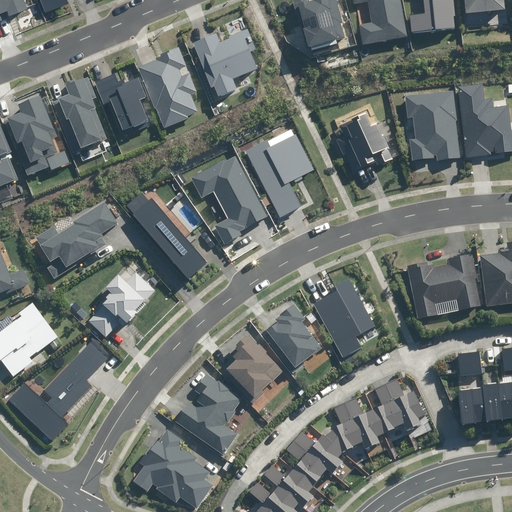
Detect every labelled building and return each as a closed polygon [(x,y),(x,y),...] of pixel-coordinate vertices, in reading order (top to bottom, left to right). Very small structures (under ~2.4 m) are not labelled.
[(0,0),(0,20),(2,20),(0,15),(0,13),(7,11),(9,15),(27,8),(24,0),(0,0)] [(39,0),(45,13),(68,4),(66,0),(39,0)] [(303,28),(308,47),(310,46),(312,50),(337,43),(336,40),(344,37),(341,23),(342,23),(336,0),(312,0),(313,0),(309,1),(308,0),(292,0),(300,29),(303,28)] [(362,45),(407,36),(400,0),(354,0),(355,4),(368,1),(372,23),(358,25),(362,45)] [(412,32),(454,28),(453,16),(455,16),(453,0),(423,0),(425,13),(410,15),(412,32)] [(465,0),(466,13),(504,10),(503,0),(465,0)] [(215,86),(219,96),(237,89),(233,78),(257,69),(250,52),(256,49),(248,29),(229,36),(230,39),(220,43),(216,34),(193,42),(211,88),(215,86)] [(164,128),(187,119),(186,116),(197,112),(190,93),(196,91),(189,74),(183,76),(180,69),(186,66),(179,47),(160,54),(161,58),(139,67),(155,108),(157,108),(164,128)] [(108,103),(121,133),(131,129),(132,132),(150,124),(140,100),(147,98),(139,78),(125,84),(124,79),(118,82),(115,74),(94,82),(104,105),(108,103)] [(73,153),(107,139),(91,100),(97,98),(88,77),(75,82),(73,78),(65,81),(70,95),(53,102),(73,153)] [(459,87),(466,156),(511,151),(511,131),(509,105),(494,107),(493,98),(485,99),(483,84),(459,87)] [(439,172),(438,165),(463,163),(456,89),(405,94),(407,122),(414,121),(416,139),(409,139),(412,168),(421,167),(421,174),(439,172)] [(5,121),(27,175),(49,166),(45,157),(58,152),(52,139),(59,136),(42,94),(18,104),(21,111),(7,117),(8,119),(5,121)] [(346,153),(353,170),(382,157),(384,163),(392,159),(376,123),(372,125),(367,113),(340,125),(345,136),(336,140),(343,154),(346,153)] [(0,186),(18,180),(8,156),(0,159),(0,156),(11,152),(0,123),(0,186)] [(246,151),(280,217),(301,206),(289,182),(314,170),(296,135),(271,147),(268,140),(246,151)] [(267,220),(235,159),(194,182),(201,196),(215,189),(231,219),(216,227),(225,244),(241,236),(238,230),(249,224),(251,228),(267,220)] [(127,206),(189,279),(207,264),(152,198),(149,201),(142,193),(127,206)] [(119,224),(106,203),(59,233),(54,226),(35,238),(52,265),(60,260),(66,269),(101,247),(99,243),(106,238),(103,234),(119,224)] [(511,238),(481,241),(486,309),(511,307),(511,238)] [(2,248),(0,249),(0,298),(33,285),(26,269),(13,274),(2,248)] [(128,261),(122,253),(73,287),(79,294),(128,261)] [(417,318),(435,315),(433,303),(458,299),(460,310),(480,307),(472,258),(409,268),(417,318)] [(89,321),(104,336),(122,318),(126,322),(137,311),(135,310),(154,290),(136,272),(126,282),(118,275),(106,288),(112,294),(103,304),(104,305),(89,321)] [(351,283),(311,305),(342,361),(366,348),(360,338),(376,330),(351,283)] [(0,360),(13,376),(33,361),(29,357),(58,335),(33,303),(19,313),(21,317),(0,332),(0,360)] [(305,322),(293,306),(274,320),(276,322),(267,329),(296,367),(317,351),(309,340),(313,337),(302,324),(305,322)] [(279,364),(250,334),(231,351),(236,357),(226,367),(255,398),(274,380),(268,374),(279,364)] [(25,383),(9,400),(53,440),(68,424),(62,419),(92,386),(87,381),(108,359),(90,342),(39,396),(25,383)] [(511,348),(502,350),(504,371),(511,370),(511,348)] [(458,354),(461,376),(482,374),(479,352),(458,354)] [(241,399),(205,374),(194,389),(202,394),(192,407),(187,404),(175,421),(223,455),(237,435),(223,425),(241,399)] [(263,505),(256,511),(299,511),(294,508),(298,504),(304,509),(314,496),(308,492),(327,469),(333,473),(342,461),(338,458),(343,452),(362,443),(365,449),(380,442),(378,436),(403,424),(406,430),(420,423),(418,417),(425,414),(414,391),(405,395),(398,379),(375,389),(382,405),(363,414),(356,398),(334,408),(341,424),(336,426),(337,428),(328,434),(325,437),(322,435),(315,443),(302,431),(286,449),(300,461),(285,477),(272,465),(264,474),(278,486),(271,494),(258,482),(249,492),(263,505)] [(458,390),(462,425),(511,419),(511,381),(482,385),(482,387),(458,390)] [(180,497),(197,509),(213,485),(205,480),(210,472),(194,461),(197,457),(180,445),(183,441),(167,430),(159,441),(157,440),(152,447),(150,446),(139,462),(144,466),(134,481),(148,491),(153,483),(158,486),(157,489),(177,503),(180,497)]
